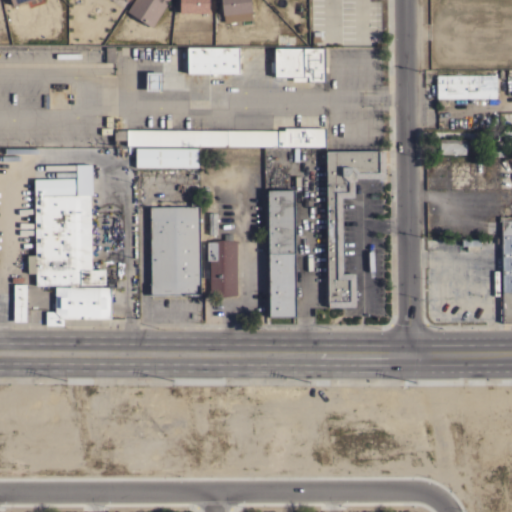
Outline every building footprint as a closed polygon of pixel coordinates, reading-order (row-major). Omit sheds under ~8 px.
[(167,0),(151,27),(126,11),(133,0),(167,0)] [(179,12),(179,0),(208,0),(208,13),(179,12)] [(222,15),(220,0),(250,0),(251,11),(222,15)] [(114,62),(105,62),(105,46),(114,46),(114,62)] [(238,47),(238,73),(215,73),(215,75),(211,75),(211,73),(187,73),(187,69),(182,69),(182,59),(187,59),(187,47),(238,47)] [(324,48),(324,66),(327,66),(327,71),(325,71),(325,81),(292,81),(292,76),(274,76),(274,72),(270,72),(270,61),(274,61),(274,47),(324,48)] [(161,71),(161,90),(145,90),(145,71),(161,71)] [(495,75),(496,98),(443,98),(443,105),(437,105),(437,98),(436,98),(435,75),(495,75)] [(284,130),(284,127),(325,127),(325,146),(126,146),(126,140),(114,140),(114,130),(284,130)] [(511,128),(511,140),(502,141),(502,129),(511,128)] [(465,139),(465,154),(439,154),(439,138),(465,139)] [(503,156),(490,156),(490,142),(503,142),(503,156)] [(134,147),(197,148),(197,166),(134,166),(134,147)] [(325,151),(384,150),(384,177),(356,178),(354,176),(351,179),(353,181),(353,197),(341,197),(341,273),(354,273),(354,307),(327,307),(325,151)] [(77,194),(33,195),(33,179),(77,178),(77,194)] [(295,316),(269,316),(268,291),(266,291),(266,286),(268,286),(267,189),(294,189),(295,316)] [(77,194),(89,194),(90,269),(104,269),(105,284),(35,285),(34,273),(34,254),(33,195),(77,194)] [(200,295),(148,295),(148,283),(150,283),(149,206),(190,206),(190,200),(198,200),(200,295)] [(216,214),(218,214),(218,220),(216,221),(216,234),(208,234),(208,220),(207,217),(208,217),(208,212),(212,212),(216,212),(216,214)] [(511,234),(501,235),(501,221),(499,221),(499,216),(511,215),(511,234)] [(236,295),(222,297),(208,296),(208,293),(209,293),(209,260),(206,260),(206,242),(210,242),(210,241),(221,239),(223,240),(223,234),(232,234),(232,241),(236,241),(236,295)] [(511,322),(502,322),(501,235),(511,234),(511,322)] [(26,273),(26,254),(34,254),(34,273),(26,273)] [(25,320),(13,320),(13,283),(25,283),(25,320)] [(110,286),(110,289),(113,289),(113,293),(110,293),(110,317),(62,317),(62,325),(45,325),(45,311),(54,311),(54,286),(110,286)]
